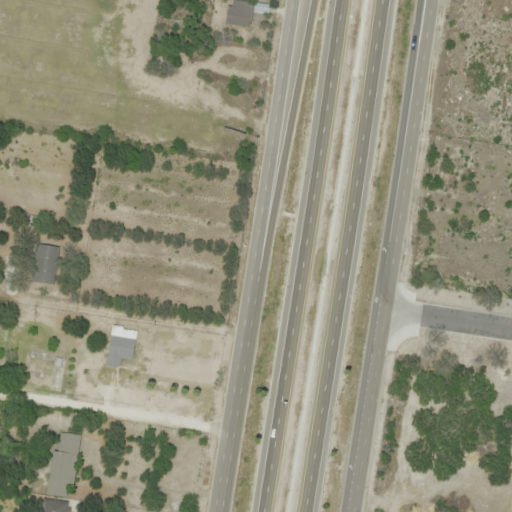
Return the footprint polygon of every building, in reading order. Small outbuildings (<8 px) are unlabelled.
[(267,16),(268,5),(227,0),(224,24),(251,27),(253,14),(267,16)] [(168,48),(155,47),(154,66),(167,67),(168,48)] [(53,285),(57,247),(33,244),(29,282),(53,285)] [(473,338),(474,313),(450,312),(450,337),(473,338)] [(118,369),(120,359),(131,361),(136,331),(111,327),(105,367),(118,369)] [(470,346),(457,344),(455,363),(468,365),(470,346)] [(47,495),(71,498),(79,436),(55,433),(47,495)] [(66,511),(66,502),(41,502),(40,511),(66,511)]
